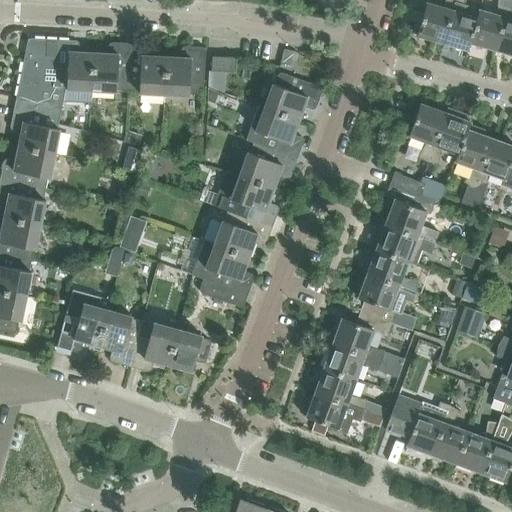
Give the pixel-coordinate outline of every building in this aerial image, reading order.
[(444,0),(444,7),(426,2),(417,36),(442,43),(454,0),(444,0)] [(465,0),(454,0),(442,43),(468,51),(470,43),(469,43),(477,17),(476,17),(460,12),(465,0)] [(498,0),(497,15),(479,9),(476,17),(477,17),(469,43),(470,43),(494,50),(509,0),(498,0)] [(511,0),(509,0),(494,50),(511,55),(511,19),(511,0)] [(67,89),(69,40),(31,38),(30,38),(29,38),(28,39),(27,40),(16,97),(62,106),(65,89),(67,89)] [(91,90),(93,51),(78,51),(78,43),(78,42),(77,41),(76,40),(69,40),(67,89),(91,90)] [(128,90),(130,43),(115,42),(111,42),(110,43),(109,44),(108,52),(93,51),(91,90),(116,92),(116,89),(128,90)] [(164,94),(166,55),(151,54),(152,48),(151,47),(151,45),(149,44),(148,44),(130,43),(128,90),(139,91),(139,93),(164,94)] [(204,48),(202,47),(185,46),(183,47),(182,48),(181,56),(166,55),(164,94),(189,95),(189,93),(199,94),(201,94),(202,93),(203,91),(205,49),(204,48)] [(235,72),(236,57),(212,56),(211,71),(235,72)] [(277,75),(274,84),(272,84),(263,107),(300,120),(305,107),(311,109),(313,109),(314,108),(315,107),(321,91),(322,90),(321,88),(320,87),(282,73),(280,72),(279,73),(277,75)] [(16,97),(13,108),(59,118),(62,106),(16,97)] [(417,157),(427,163),(445,113),(420,103),(408,136),(426,143),(417,157)] [(300,120),(263,107),(258,105),(246,139),(253,142),(297,158),(303,142),(303,139),(302,137),(295,134),(300,120)] [(57,129),(59,118),(13,108),(10,126),(10,128),(10,129),(11,130),(12,130),(19,132),(16,147),(54,155),(59,130),(57,129)] [(458,154),(467,129),(468,129),(470,122),(445,113),(427,163),(438,165),(441,148),(457,154),(458,154)] [(468,129),(467,129),(458,154),(457,154),(455,162),(472,168),(464,182),(473,188),(492,138),(468,129)] [(511,145),(492,138),(473,188),(484,190),(487,173),(504,179),(505,180),(511,160),(511,145)] [(297,158),(253,142),(249,153),(247,152),(238,175),(275,189),(280,175),(286,177),(288,177),(289,177),(290,176),(297,158)] [(49,178),(54,155),(16,147),(13,161),(7,159),(5,160),(3,160),(3,162),(0,174),(0,179),(45,189),(47,178),(49,178)] [(511,160),(505,180),(504,179),(502,185),(511,188),(511,160)] [(425,184),(394,172),(389,185),(420,197),(425,184)] [(270,203),(275,189),(238,175),(230,199),(232,199),(228,210),(272,226),(278,210),(278,208),(278,207),(277,206),(270,203)] [(43,200),(45,189),(0,179),(0,201),(5,203),(2,217),(40,225),(45,201),(43,200)] [(393,200),(384,224),(435,242),(436,231),(420,228),(426,211),(416,207),(420,197),(389,185),(385,197),(393,200)] [(265,244),(272,226),(228,210),(224,221),(222,220),(213,244),(250,257),(255,243),(261,245),(263,245),(264,245),(265,244)] [(35,250),(40,225),(2,217),(0,226),(0,254),(31,260),(33,249),(35,250)] [(376,229),(370,247),(408,261),(414,243),(429,252),(435,242),(384,224),(382,232),(376,229)] [(494,228),(489,243),(499,247),(505,231),(494,228)] [(250,257),(213,244),(191,236),(179,270),(203,278),(247,295),(253,277),(252,274),(245,271),(250,257)] [(408,261),(370,247),(364,263),(369,265),(366,273),(416,292),(418,281),(402,278),(408,261)] [(462,253),(459,264),(477,271),(481,260),(476,258),(462,253)] [(31,260),(0,254),(0,291),(26,296),(31,272),(28,272),(31,260)] [(401,313),(406,301),(412,303),(416,292),(366,273),(357,299),(363,301),(359,312),(390,323),(395,311),(401,313)] [(243,304),(247,295),(203,278),(199,288),(199,289),(199,290),(199,291),(200,291),(200,292),(201,292),(201,293),(202,293),(238,306),(238,307),(239,307),(240,307),(241,307),(241,306),(242,306),(243,306),(243,305),(243,304)] [(21,321),(26,296),(0,291),(0,330),(12,333),(14,333),(16,332),(16,331),(19,320),(21,321)] [(97,346),(107,310),(83,303),(82,305),(71,302),(70,303),(69,303),(68,304),(58,343),(58,345),(58,346),(60,348),(76,352),(78,352),(79,352),(80,351),(81,349),(83,342),(97,346)] [(455,310),(444,306),(440,320),(450,323),(455,310)] [(112,362),(129,367),(142,321),(131,318),(131,316),(107,310),(97,346),(112,350),(109,359),(110,359),(111,361),(112,362)] [(390,323),(359,312),(355,323),(374,330),(373,331),(386,335),(390,323)] [(355,323),(341,318),(332,343),(382,361),(384,350),(367,347),(373,331),(374,330),(355,323)] [(153,324),(142,321),(129,367),(146,371),(148,371),(150,371),(151,369),(153,361),(167,365),(177,329),(153,322),(153,324)] [(177,329),(167,365),(192,372),(195,361),(201,363),(203,363),(204,362),(206,361),(210,344),(210,343),(210,341),(209,340),(208,340),(201,338),(201,336),(177,329)] [(511,340),(503,336),(497,345),(511,350),(511,340)] [(332,343),(323,367),(356,379),(362,362),(376,371),(382,361),(332,343)] [(511,359),(511,360),(506,376),(506,377),(511,379),(511,350),(497,345),(496,357),(511,359)] [(323,367),(314,392),(364,410),(383,418),(388,407),(366,399),(350,396),(356,379),(323,367)] [(506,376),(501,374),(497,387),(511,392),(511,379),(506,377),(506,376)] [(511,392),(497,387),(493,399),(511,405),(511,392)] [(364,411),(314,392),(305,417),(347,432),(353,417),(380,427),(383,418),(364,411)] [(385,430),(409,439),(406,446),(407,446),(405,452),(420,457),(422,452),(431,455),(450,405),(438,403),(437,409),(423,403),(421,408),(397,399),(385,430)] [(459,411),(450,405),(431,455),(456,464),(468,431),(451,425),(459,411)] [(456,464),(480,473),(499,422),(487,421),(484,437),(468,431),(456,464)] [(499,422),(480,473),(505,482),(511,463),(511,447),(500,443),(508,429),(499,422)] [(246,497),(245,501),(239,499),(234,511),(265,511),(266,509),(261,508),(263,504),(246,497)]
